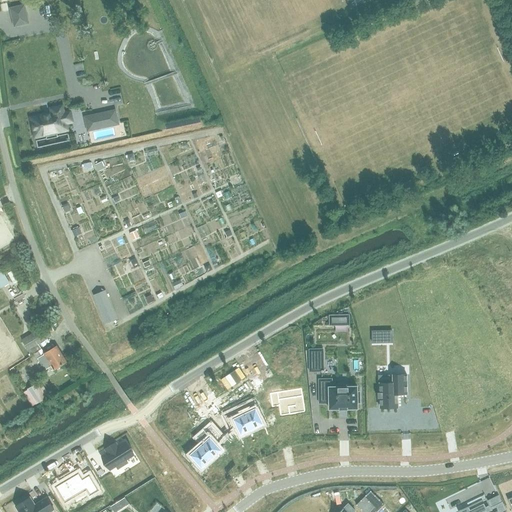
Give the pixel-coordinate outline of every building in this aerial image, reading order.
[(12,9),(11,9),(15,26),(28,23),(24,6),(12,9)] [(52,113),(31,118),(35,137),(46,135),(47,140),(58,137),(57,132),(67,130),(66,123),(72,122),(70,112),(64,114),(62,106),(51,109),(52,113)] [(115,111),(85,117),(88,131),(118,124),(115,111)] [(142,157),(153,154),(151,147),(141,150),(142,157)] [(79,228),(72,232),(75,239),(82,235),(79,228)] [(135,232),(130,234),(133,241),(139,238),(135,232)] [(12,284),(10,280),(5,282),(0,271),(0,285),(1,285),(3,289),(12,284)] [(180,280),(173,284),(176,290),(183,286),(180,280)] [(94,295),(105,324),(117,319),(105,290),(94,295)] [(132,293),(118,298),(124,314),(138,309),(132,293)] [(151,296),(145,299),(148,304),(153,301),(151,296)] [(348,315),(329,316),(329,326),(348,325),(348,315)] [(45,326),(28,336),(22,340),(31,355),(42,349),(39,344),(51,336),(45,326)] [(392,331),(372,331),(372,343),(392,343),(392,331)] [(45,370),(51,366),(54,370),(67,362),(57,346),(44,353),(44,354),(38,358),(45,370)] [(416,349),(401,354),(407,373),(407,377),(423,372),(416,349)] [(323,350),(309,350),(310,372),(321,372),(321,373),(324,373),(324,370),(323,371),(323,350)] [(380,393),(378,393),(378,398),(380,398),(380,408),(398,408),(398,394),(407,394),(407,374),(378,375),(378,384),(380,384),(380,393)] [(331,379),(319,379),(319,403),(329,403),(329,408),(329,409),(330,409),(339,409),(340,409),(342,409),(345,409),(347,409),(348,409),(356,409),(358,409),(358,408),(357,408),(357,403),(360,403),(359,392),(357,392),(357,388),(357,386),(355,387),(347,387),(347,384),(338,384),(338,387),(332,388),(331,379)] [(45,398),(37,384),(29,389),(29,390),(25,393),(32,406),(45,398)] [(278,392),(270,393),(272,407),(280,405),(281,415),(305,411),(303,395),(302,395),(301,389),(292,390),(293,397),(279,399),(278,392)] [(230,412),(224,416),(230,428),(236,425),(240,434),(248,430),(249,431),(254,428),(254,427),(262,424),(251,402),(230,412)] [(201,443),(189,455),(200,467),(219,450),(213,444),(220,438),(209,426),(196,437),(201,443)] [(108,453),(102,457),(109,470),(116,466),(117,470),(128,463),(126,460),(134,455),(126,442),(118,447),(116,444),(106,450),(108,453)] [(79,474),(57,487),(66,502),(87,489),(91,495),(99,490),(90,476),(83,480),(79,474)] [(372,491),(358,505),(364,511),(378,511),(386,505),(372,491)] [(30,497),(16,506),(19,511),(48,511),(54,509),(46,498),(35,505),(30,497)] [(115,511),(121,509),(117,503),(111,507),(114,511),(115,511)] [(348,503),(339,511),(354,511),(356,511),(348,503)]
